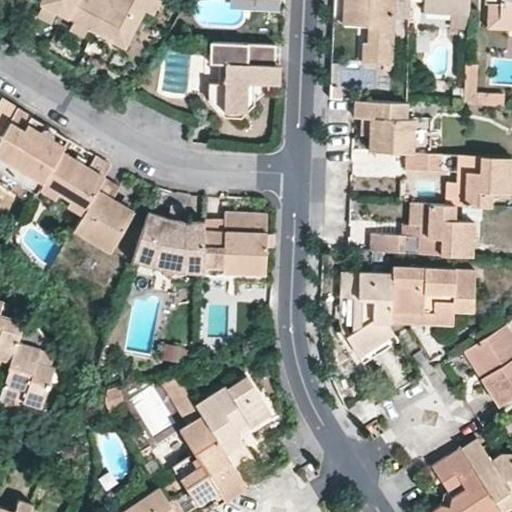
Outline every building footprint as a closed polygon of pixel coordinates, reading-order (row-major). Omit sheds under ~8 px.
[(42,0),(67,13),(74,0),(42,0)] [(74,17),(88,25),(125,44),(144,8),(148,0),(103,0),(103,1),(101,0),(74,0),(67,13),(74,17)] [(159,0),(148,0),(144,8),(153,12),(159,0)] [(409,0),(345,0),(345,9),(370,10),(370,25),(369,42),(364,42),(363,62),(391,63),(393,16),(409,17),(410,0),(409,0)] [(409,0),(410,0),(425,0),(424,11),(468,14),(468,0),(409,0)] [(511,0),(485,0),(485,2),(488,2),(498,3),(498,18),(511,18),(511,0)] [(498,3),(488,2),(487,28),(511,28),(511,18),(498,18),(498,3)] [(370,25),(370,10),(345,9),(344,24),(370,25)] [(83,34),(88,25),(74,17),(69,26),(83,34)] [(248,43),(210,42),(209,64),(218,63),(218,84),(208,84),(206,103),(215,102),(222,110),(236,110),(245,101),(245,77),(251,77),(251,81),(263,81),(263,65),(247,64),(248,43)] [(275,65),(275,45),(248,43),(247,64),(263,65),(275,65)] [(477,91),(479,64),(466,63),(464,104),(504,106),(504,92),(477,91)] [(279,65),(275,65),(263,65),(263,81),(278,82),(278,73),(279,65)] [(250,108),(251,81),(251,77),(245,77),(245,101),(236,110),(222,110),(215,102),(206,103),(220,118),(238,119),(250,108)] [(395,101),(355,99),(354,115),(362,116),(372,116),(371,134),(370,149),(408,151),(412,151),(413,118),(394,117),(395,101)] [(0,132),(13,111),(0,102),(0,132)] [(32,136),(22,129),(25,123),(28,119),(13,111),(0,132),(0,168),(35,190),(59,152),(43,142),(41,134),(36,130),(32,136)] [(361,134),(371,134),(372,116),(362,116),(362,125),(361,134)] [(30,126),(25,123),(22,129),(32,136),(36,130),(30,126)] [(441,152),(412,151),(408,151),(406,168),(440,169),(441,152)] [(73,160),(59,152),(35,190),(33,194),(50,203),(53,198),(64,204),(60,211),(77,220),(98,186),(102,180),(110,167),(93,157),(87,168),(81,164),(73,160)] [(511,156),(458,153),(457,170),(467,170),(466,184),(457,183),(447,182),(446,202),(456,203),(491,204),(492,190),(510,191),(511,156)] [(73,160),(81,164),(84,160),(80,158),(76,156),(73,160)] [(457,175),(457,183),(466,184),(467,170),(457,170),(457,175)] [(112,186),(102,180),(98,186),(114,196),(118,189),(112,186)] [(98,186),(77,220),(67,235),(104,258),(127,219),(108,207),(114,196),(98,186)] [(456,203),(446,202),(411,201),(409,224),(419,224),(427,224),(427,236),(418,236),(417,251),(472,253),(472,218),(455,218),(456,203)] [(168,209),(168,216),(179,218),(180,210),(174,210),(168,209)] [(156,217),(145,213),(129,261),(145,266),(150,267),(162,269),(174,270),(184,272),(200,272),(200,266),(202,223),(179,222),(179,218),(168,216),(168,220),(156,217)] [(221,221),(202,221),(202,223),(200,266),(220,266),(220,271),(262,274),(263,247),(263,234),(264,215),(237,214),(221,213),(221,221)] [(427,224),(419,224),(419,229),(418,236),(427,236),(427,224)] [(392,250),(403,251),(404,235),(372,233),(372,249),(392,250)] [(392,265),(391,273),(389,319),(425,320),(453,322),(453,308),(473,309),(475,268),(392,265)] [(200,272),(200,274),(220,274),(220,271),(220,266),(200,266),(200,272)] [(380,352),(398,340),(389,326),(389,319),(391,273),(342,271),(340,296),(354,296),(354,331),(346,334),(363,362),(380,352)] [(0,300),(0,359),(10,363),(24,321),(7,316),(11,304),(0,300)] [(8,369),(0,395),(0,401),(14,406),(15,404),(21,406),(39,412),(45,395),(56,364),(52,363),(55,354),(54,354),(26,345),(32,324),(24,321),(10,363),(8,369)] [(511,329),(507,323),(507,322),(468,346),(486,373),(480,377),(489,392),(498,406),(511,396),(511,329)] [(43,334),(39,330),(38,329),(32,324),(26,345),(54,354),(56,346),(46,341),(43,338),(43,334)] [(0,366),(8,369),(10,363),(0,359),(0,366)] [(56,364),(45,395),(56,398),(62,395),(69,373),(67,368),(56,364)] [(195,402),(177,372),(158,377),(188,425),(203,415),(195,402)] [(225,384),(195,402),(203,415),(248,487),(265,476),(240,434),(236,430),(250,420),(253,426),(271,413),(246,375),(227,387),(225,384)] [(14,406),(0,401),(0,423),(8,426),(14,406)] [(234,496),(248,487),(203,415),(188,425),(180,429),(194,451),(201,463),(181,476),(196,500),(216,488),(225,502),(234,496)] [(236,430),(240,434),(247,429),(253,426),(250,420),(236,430)] [(469,441),(460,447),(498,505),(502,511),(511,503),(511,451),(497,451),(489,457),(477,437),(469,441)] [(438,461),(433,464),(448,488),(451,493),(449,503),(443,502),(431,510),(432,511),(487,511),(498,505),(460,447),(438,461)] [(201,463),(194,451),(173,464),(181,476),(201,463)] [(12,460),(0,455),(0,484),(3,486),(12,460)] [(176,511),(160,486),(119,511),(176,511)] [(443,491),(443,502),(449,503),(451,493),(448,488),(443,491)] [(30,511),(33,504),(18,499),(14,511),(0,505),(0,511),(30,511)]
